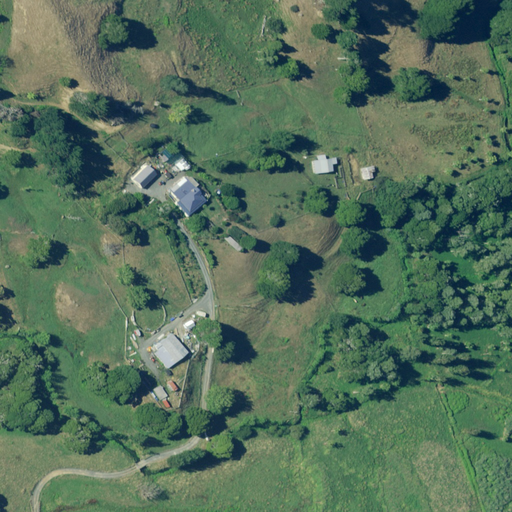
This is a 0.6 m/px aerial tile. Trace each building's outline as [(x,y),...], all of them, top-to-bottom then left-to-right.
[(165,148),(160,152),(167,159),(171,155),(165,148)] [(325,159),(324,154),(317,156),(318,160),(312,161),(314,173),(331,171),(330,164),(335,163),(334,157),(325,159)] [(180,157),(173,163),(180,171),(183,168),(184,169),(188,166),(180,157)] [(161,163),(156,158),(152,161),(157,166),(161,163)] [(374,171),(372,165),(360,168),(363,179),(372,177),(370,172),(374,171)] [(150,174),(143,166),(133,176),(139,184),(150,174)] [(203,200),(182,177),(167,190),(176,200),(173,203),(185,216),(203,200)] [(170,333),(153,347),(156,350),(153,352),(165,368),(185,352),(170,333)] [(158,385),(150,389),(157,400),(165,396),(158,385)]
